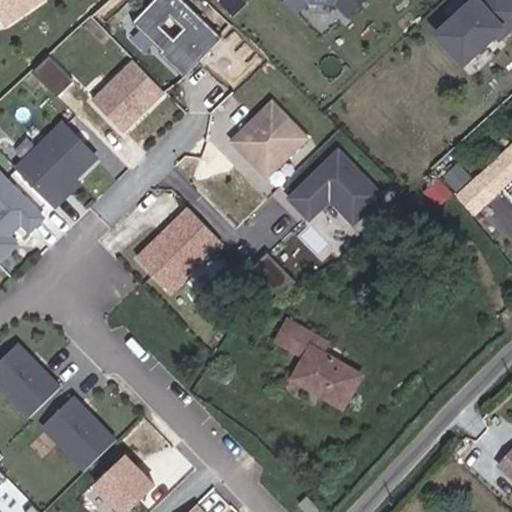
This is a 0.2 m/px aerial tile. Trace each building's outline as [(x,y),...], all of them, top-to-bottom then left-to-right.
[(12,0),(1,8),(11,22),(43,0),(12,0)] [(221,41),(177,0),(157,0),(132,27),(185,80),(221,41)] [(280,0),(295,16),(307,5),(334,6),(345,17),(362,0),(280,0)] [(511,0),(473,0),(435,36),(462,65),(501,29),(504,33),(511,25),(511,0)] [(50,59),(33,73),(58,98),(73,83),(50,59)] [(165,95),(134,64),(93,104),(123,135),(165,95)] [(309,138),(273,101),(232,141),(268,178),(309,138)] [(94,159),(62,126),(15,171),(52,208),(64,198),(60,193),(94,159)] [(511,139),(480,171),(478,173),(461,193),(477,211),(509,175),(511,177),(511,139)] [(339,152),(292,199),(311,219),(331,198),(355,222),(382,195),(339,152)] [(462,162),(447,174),(458,189),(474,177),(462,162)] [(42,219),(0,176),(0,260),(15,246),(7,238),(11,234),(8,230),(11,227),(17,221),(28,233),(42,219)] [(159,238),(136,260),(169,294),(221,244),(188,210),(166,231),(166,236),(162,240),(159,238)] [(248,272),(272,296),(294,284),(266,255),(248,272)] [(297,315),(283,339),(311,354),(298,377),(348,405),(369,369),(333,349),(339,338),(297,315)] [(59,390),(17,346),(0,361),(0,389),(29,419),(59,390)] [(84,472),(115,442),(72,399),(42,428),(84,472)] [(127,511),(154,487),(125,458),(95,487),(119,511),(127,511)] [(214,488),(202,499),(212,511),(223,511),(229,507),(214,488)]
